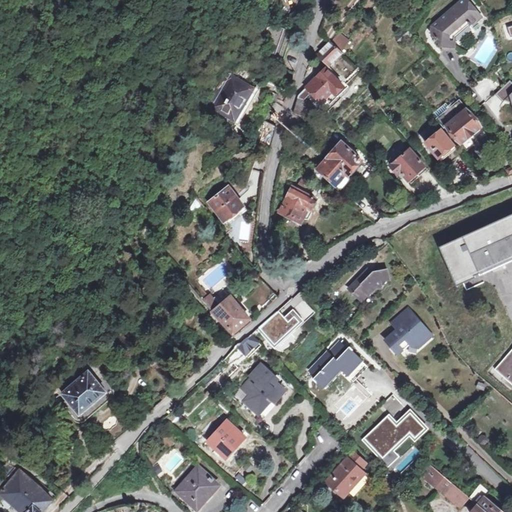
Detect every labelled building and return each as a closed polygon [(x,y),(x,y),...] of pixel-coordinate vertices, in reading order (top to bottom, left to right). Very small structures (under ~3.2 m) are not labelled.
[(443,48),(456,49),(457,38),(472,25),(473,27),(484,17),(468,0),(466,0),(440,22),(438,22),(433,27),(433,32),(437,37),(437,41),(443,48)] [(278,73),(289,43),(285,42),(288,33),(267,25),(264,35),(265,38),(267,39),(258,65),(278,73)] [(329,64),(342,52),(341,51),(348,42),(338,33),(331,42),(330,43),(318,53),(329,64)] [(326,68),(306,87),(311,93),(321,103),(316,108),(322,114),(328,108),(329,110),(340,99),(338,98),(350,87),(346,83),(344,86),(326,68)] [(216,109),(218,106),(238,118),(236,121),(238,122),(258,89),(257,88),(255,91),(234,78),(235,75),(234,75),(214,108),(216,109)] [(511,80),(497,95),(505,102),(511,105),(511,80)] [(298,95),(297,97),(304,99),(311,93),(306,87),(298,95)] [(304,99),(297,97),(293,113),(304,116),(308,101),(304,99)] [(444,128),(446,127),(460,144),(481,127),(459,101),(436,119),(444,128)] [(270,146),(276,125),(270,122),(263,119),(254,138),(270,146)] [(440,161),(456,149),(440,129),(424,142),(440,161)] [(340,190),(350,178),(348,176),(362,160),(340,142),(327,157),(317,169),(340,190)] [(397,174),(400,171),(403,175),(408,181),(418,172),(419,174),(424,169),(423,168),(425,166),(409,148),(389,166),(397,174)] [(225,222),(243,206),(228,187),(209,203),(225,222)] [(299,222),(307,208),(310,210),(316,200),(294,187),(280,211),(299,222)] [(199,213),(203,206),(199,200),(193,209),(199,213)] [(387,242),(396,253),(421,238),(411,222),(409,223),(384,238),(387,242)] [(480,277),(489,273),(511,261),(511,236),(487,248),(487,247),(482,249),(483,250),(470,255),(480,277)] [(362,301),(376,287),(382,285),(381,281),(389,280),(386,268),(373,271),(369,268),(349,289),(362,301)] [(162,287),(169,283),(161,270),(154,274),(162,287)] [(511,310),(511,289),(508,287),(498,298),(511,310)] [(217,308),(212,312),(232,333),(249,318),(229,297),(217,308)] [(203,302),(208,308),(213,304),(208,298),(203,302)] [(213,304),(208,308),(212,312),(217,308),(213,304)] [(393,347),(396,344),(402,350),(403,351),(410,344),(419,345),(425,338),(422,335),(428,329),(405,308),(395,319),(399,327),(386,341),(393,347)] [(281,313),(262,331),(279,349),(308,325),(296,312),(287,319),(281,313)] [(245,356),(258,342),(256,339),(251,334),(240,342),(237,343),(235,346),(245,356)] [(396,344),(393,347),(399,353),(402,350),(396,344)] [(317,379),(315,382),(318,386),(322,386),(326,391),(345,370),(349,374),(361,361),(355,354),(355,351),(350,347),(346,352),(340,346),(330,355),(328,354),(310,372),(317,379)] [(511,347),(493,369),(511,385),(511,347)] [(256,411),(269,398),(271,400),(278,393),(275,390),(279,386),(272,381),(275,377),(259,362),(247,375),(249,377),(241,386),(248,393),(242,399),(256,411)] [(80,414),(74,420),(75,421),(80,422),(82,422),(83,421),(111,398),(113,396),(113,394),(114,391),(114,390),(113,388),(107,392),(88,371),(77,380),(73,375),(64,382),(68,388),(62,394),(80,414)] [(201,389),(180,407),(187,415),(208,397),(201,389)] [(389,414),(387,416),(396,426),(410,413),(425,429),(415,439),(409,433),(392,449),(382,458),(379,455),(377,457),(388,467),(399,456),(394,451),(409,436),(414,442),(428,429),(410,409),(396,422),(389,414)] [(387,416),(363,438),(375,450),(373,452),(377,457),(379,455),(382,458),(392,449),(409,433),(415,439),(425,429),(410,413),(396,426),(387,416)] [(213,447),(211,449),(222,458),(242,436),(223,419),(205,440),(213,447)] [(361,440),(373,452),(375,450),(363,438),(361,440)] [(342,499),(362,476),(358,472),(364,465),(352,455),(346,462),(345,460),(324,484),(342,499)] [(458,509),(467,498),(428,464),(421,476),(458,509)] [(0,495),(21,511),(41,511),(53,500),(44,491),(19,471),(15,468),(7,477),(12,481),(0,494),(0,495)] [(214,485),(217,487),(218,486),(213,481),(215,479),(212,476),(210,479),(198,469),(178,491),(182,496),(179,503),(188,507),(190,503),(197,509),(203,501),(201,499),(214,485)] [(393,469),(388,475),(393,480),(398,475),(393,469)] [(480,484),(467,498),(472,502),(477,506),(483,499),(489,492),(480,484)] [(201,499),(203,501),(217,487),(214,485),(201,499)] [(483,499),(477,506),(484,511),(501,511),(493,504),(491,505),(483,499)]
